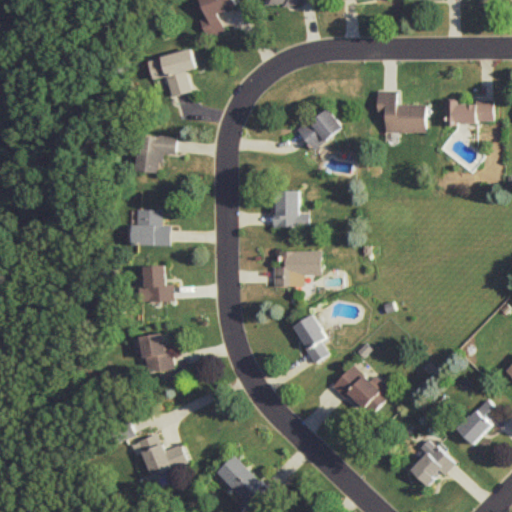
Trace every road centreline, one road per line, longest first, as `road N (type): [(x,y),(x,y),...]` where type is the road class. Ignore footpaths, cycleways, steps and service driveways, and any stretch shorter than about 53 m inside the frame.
road 1 (residential): [(261,77),(229,136),(230,299),(240,349),(273,405),(385,511)]
road 2 (residential): [(511,44),(332,45),(304,51),(261,77)]
